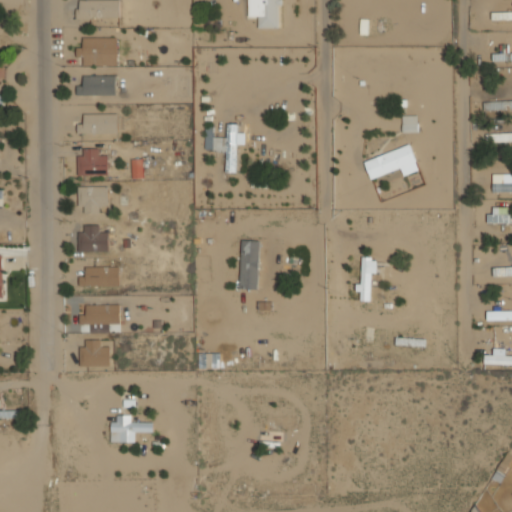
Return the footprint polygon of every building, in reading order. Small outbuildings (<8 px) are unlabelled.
[(120,0),(79,0),(80,7),(76,7),(76,17),(120,17),(120,0)] [(247,0),(248,16),(258,16),(258,28),(280,27),(279,0),(247,0)] [(83,65),(117,65),(117,37),(83,37),(83,47),(76,47),(76,56),(83,56),(83,65)] [(510,60),(511,50),(505,50),(506,45),(500,45),(500,55),(498,55),(498,60),(510,60)] [(116,95),(116,75),(84,75),(84,86),(77,86),(77,94),(116,95)] [(483,101),(483,110),(511,110),(511,101),(483,101)] [(84,114),(84,124),(78,124),(78,134),(118,133),(118,113),(84,114)] [(418,115),(402,115),(403,132),(418,132),(418,115)] [(205,127),(204,149),(227,150),(226,172),(235,172),(237,124),(227,124),(227,137),(213,137),(213,127),(205,127)] [(511,140),(511,132),(486,133),(486,142),(511,140)] [(364,161),(370,178),(401,168),(403,175),(419,170),(410,144),(364,161)] [(77,156),(78,175),(108,175),(108,155),(99,155),(99,148),(83,148),(84,156),(77,156)] [(132,178),(143,178),(142,158),(131,159),(132,178)] [(511,173),(492,174),(493,193),(511,191),(511,173)] [(78,186),(78,206),(84,205),(84,213),(100,213),(100,205),(108,205),(108,186),(78,186)] [(490,222),(511,222),(511,213),(508,213),(508,207),(490,207),(490,222)] [(99,224),(84,225),(84,231),(78,231),(79,251),(108,251),(108,231),(99,232),(99,224)] [(258,289),(259,240),(242,240),(240,288),(258,289)] [(356,284),(356,291),(361,291),(360,300),(370,300),(372,256),(362,256),(361,284),(356,284)] [(85,267),(86,276),(79,276),(79,286),(120,285),(119,266),(85,267)] [(120,304),(86,305),(86,314),(79,315),(80,324),(120,323),(120,304)] [(511,310),(487,311),(487,320),(511,319),(511,310)] [(110,365),(110,346),(101,346),(101,339),(86,339),(86,346),(80,346),(80,366),(110,365)] [(511,364),(511,355),(484,354),(484,363),(511,364)] [(21,410),(0,409),(0,418),(21,418),(21,410)] [(111,442),(135,441),(135,432),(153,431),(153,422),(131,422),(131,415),(116,415),(117,421),(111,421),(111,442)] [(511,461),(511,453),(506,451),(493,479),(502,483),(511,461)]
